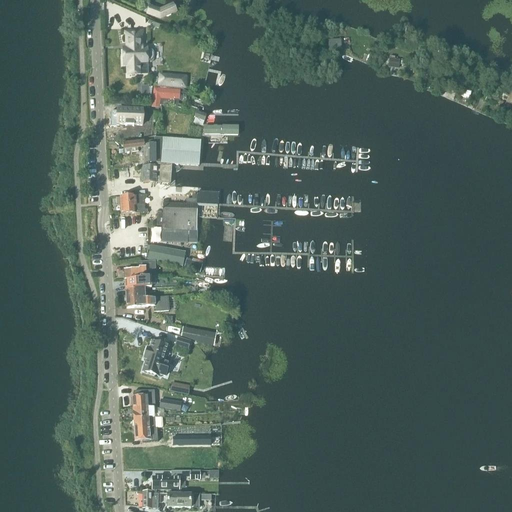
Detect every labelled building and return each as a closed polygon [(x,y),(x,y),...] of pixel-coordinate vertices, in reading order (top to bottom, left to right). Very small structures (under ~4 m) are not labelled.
[(176,12),(173,5),(164,8),(159,10),(150,7),(147,14),(160,19),(176,12)] [(145,49),(139,49),(139,34),(126,35),(126,50),(121,50),(122,65),(126,65),(127,76),(136,76),(139,76),(146,75),(146,66),(146,64),(146,63),(149,63),(151,63),(153,62),(155,60),(155,58),(155,54),(154,52),(153,51),(151,50),(149,50),(145,50),(145,49)] [(329,49),(341,48),(341,39),(329,39),(329,49)] [(399,67),(400,58),(389,57),(388,66),(399,67)] [(186,90),(187,77),(159,74),(158,78),(158,80),(157,87),(186,90)] [(459,91),(461,91),(459,96),(468,100),(471,91),(460,87),(459,91)] [(153,88),(151,108),(159,109),(160,109),(160,106),(173,105),(173,101),(178,101),(179,92),(179,91),(176,90),(153,88)] [(111,112),(111,125),(117,125),(125,125),(125,126),(133,127),(134,126),(141,126),(142,110),(125,110),(118,109),(118,113),(111,112)] [(195,115),(194,118),(202,122),(203,122),(205,116),(206,115),(204,115),(196,112),(195,115)] [(222,127),(222,137),(239,137),(239,127),(222,127)] [(204,128),(204,137),(222,137),(222,128),(204,128)] [(144,148),(144,165),(171,165),(198,167),(200,142),(154,139),(154,141),(123,144),(124,150),(144,148)] [(169,185),(171,165),(144,165),(142,183),(169,185)] [(157,215),(156,227),(162,227),(162,230),(162,242),(187,243),(196,243),(196,218),(197,205),(218,206),(218,193),(197,193),(196,200),(191,200),(185,200),(185,205),(163,204),(163,215),(157,215)] [(119,206),(143,204),(142,199),(145,199),(144,196),(119,198),(119,206)] [(143,210),(143,204),(119,206),(120,215),(145,213),(145,210),(143,210)] [(151,246),(148,261),(155,262),(182,268),(186,253),(152,246),(151,246)] [(187,260),(184,269),(198,273),(200,273),(202,266),(193,263),(193,261),(191,261),(187,260)] [(141,279),(141,278),(145,278),(145,270),(155,270),(154,263),(137,264),(137,270),(124,271),(124,280),(141,279)] [(141,279),(124,280),(125,290),(146,288),(150,288),(150,284),(155,283),(155,277),(145,278),(141,278),(141,279)] [(125,300),(147,299),(146,288),(125,290),(125,300)] [(168,311),(167,298),(147,299),(125,300),(126,309),(147,307),(147,306),(153,306),(154,312),(168,311)] [(213,346),(215,333),(183,327),(181,337),(188,339),(196,341),(195,343),(213,346)] [(177,347),(188,351),(190,343),(178,339),(176,345),(175,347),(177,347)] [(146,360),(146,361),(143,371),(142,372),(143,372),(147,373),(159,377),(159,375),(165,377),(169,365),(164,363),(169,345),(159,342),(158,345),(152,343),(150,350),(148,349),(144,360),(146,360)] [(134,398),(132,398),(133,408),(154,407),(155,407),(154,400),(154,396),(154,391),(145,391),(144,391),(134,392),(134,398)] [(161,400),(159,408),(179,412),(181,404),(161,400)] [(154,407),(133,408),(133,420),(154,418),(155,418),(155,408),(155,407),(154,407)] [(154,418),(133,420),(134,431),(155,429),(156,429),(161,429),(163,429),(162,418),(155,418),(154,418)] [(155,429),(134,431),(135,441),(156,440),(155,429)] [(152,490),(151,493),(156,493),(156,490),(167,490),(167,495),(181,495),(181,490),(178,490),(179,479),(190,479),(190,481),(200,481),(200,472),(190,472),(171,473),(171,478),(152,478),(152,490)] [(142,495),(142,508),(156,509),(156,497),(156,495),(151,495),(151,492),(142,492),(142,495)] [(181,495),(167,495),(167,509),(198,509),(198,495),(181,495)]
